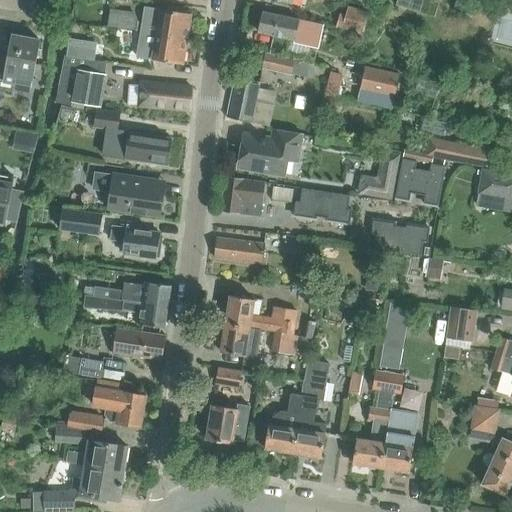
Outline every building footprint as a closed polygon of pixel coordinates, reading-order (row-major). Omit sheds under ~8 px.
[(457,0),(456,6),(473,12),(476,0),(457,0)] [(112,10),(109,26),(185,39),(190,13),(161,9),(160,17),(112,10)] [(262,12),(258,32),(294,40),(296,31),(309,34),(311,24),(298,21),(298,20),(262,12)] [(185,39),(157,34),(155,42),(145,40),(142,58),(181,64),(185,39)] [(0,56),(0,89),(2,90),(4,81),(31,86),(39,40),(11,35),(7,57),(0,56)] [(265,53),(261,68),(291,74),(294,60),(265,53)] [(359,90),(357,102),(375,106),(392,110),(395,98),(400,74),(365,66),(359,90)] [(226,117),(269,126),(272,110),(254,106),(259,82),(235,77),(226,117)] [(439,85),(418,80),(415,93),(436,98),(439,85)] [(140,82),(139,105),(190,110),(191,87),(140,82)] [(511,98),(502,96),(499,109),(511,111),(511,98)] [(94,127),(118,130),(119,118),(95,115),(94,127)] [(238,164),(248,166),(247,169),(283,175),(286,159),(296,160),(301,135),(273,130),(271,141),(264,140),(264,139),(260,138),(260,139),(243,136),(238,164)] [(125,158),(166,165),(171,138),(129,132),(125,158)] [(490,150),(429,138),(425,156),(487,166),(490,150)] [(402,158),(395,198),(409,201),(411,193),(418,194),(422,170),(416,169),(417,161),(402,158)] [(422,170),(418,194),(425,196),(424,203),(438,206),(446,166),(431,164),(429,171),(422,170)] [(360,193),(364,194),(372,195),(391,199),(397,171),(383,168),(380,181),(375,180),(363,177),(360,193)] [(511,199),(511,175),(482,170),(478,194),(511,199)] [(107,209),(159,216),(164,181),(113,174),(112,174),(95,172),(93,188),(110,191),(107,209)] [(0,222),(5,223),(13,177),(0,174),(0,222)] [(265,182),(225,177),(220,211),(260,216),(265,182)] [(295,201),(293,215),(317,219),(317,217),(322,217),(326,192),(302,188),(300,202),(295,201)] [(326,192),(322,217),(327,218),(327,220),(350,224),(352,210),(348,209),(350,195),(326,192)] [(396,223),(373,220),(371,234),(376,235),(373,249),(397,252),(401,226),(396,226),(396,223)] [(157,243),(159,232),(138,229),(139,226),(127,225),(127,228),(112,226),(110,241),(119,242),(117,253),(155,258),(155,256),(158,256),(160,243),(157,243)] [(401,226),(397,252),(421,256),(423,242),(428,242),(430,228),(406,225),(406,227),(401,226)] [(215,258),(263,264),(265,245),(217,239),(215,258)] [(143,294),(129,292),(128,301),(168,307),(170,291),(172,289),(170,287),(171,286),(145,282),(143,294)] [(511,290),(504,289),(501,310),(511,311),(511,290)] [(126,292),(109,290),(108,298),(128,301),(129,292),(126,292)] [(249,327),(250,328),(274,332),(289,334),(293,334),(297,311),(273,307),(271,318),(251,314),(254,299),(230,295),(225,323),(249,327)] [(353,296),(349,320),(360,322),(364,298),(353,296)] [(128,301),(108,298),(107,307),(127,310),(128,301)] [(168,307),(128,301),(127,310),(140,312),(139,324),(164,328),(165,326),(167,324),(165,322),(168,307)] [(480,311),(450,308),(449,320),(479,324),(480,311)] [(249,327),(225,323),(220,352),(244,356),(245,354),(254,356),(257,341),(248,340),(250,328),(249,327)] [(116,353),(162,360),(165,335),(120,328),(116,353)] [(274,332),(271,351),(285,353),(289,334),(274,332)] [(511,341),(500,337),(496,348),(493,347),(491,352),(511,358),(511,341)] [(511,358),(491,352),(490,356),(494,357),(490,369),(503,373),(504,369),(511,371),(511,380),(507,395),(511,396),(511,358)] [(241,371),(217,367),(215,383),(239,387),(241,371)] [(375,371),(372,389),(379,390),(393,392),(400,393),(403,375),(375,371)] [(93,405),(106,407),(105,414),(110,421),(140,427),(145,395),(122,391),(122,392),(119,391),(120,383),(98,379),(96,387),(93,405)] [(297,428),(293,453),(322,457),(326,433),(325,433),(327,424),(313,422),(315,412),(317,412),(319,400),(324,401),(326,384),(305,381),(304,381),(302,396),(300,409),(298,420),(297,428)] [(381,467),(384,443),(390,410),(393,392),(379,390),(376,408),(370,407),(368,420),(374,421),(370,440),(356,438),(352,462),(381,467)] [(268,424),(264,448),(293,453),(297,428),(298,420),(300,409),(302,396),(291,394),(289,407),(288,412),(281,411),(272,418),(271,424),(268,424)] [(237,409),(211,404),(206,439),(232,443),(232,440),(244,442),(250,406),(238,404),(237,409)] [(505,494),(511,478),(511,441),(495,434),(499,409),(474,406),(470,430),(472,430),(469,438),(470,440),(482,442),(483,442),(490,443),(499,447),(495,455),(493,453),(490,453),(487,454),(485,456),(484,459),(484,463),(486,465),(489,467),(490,468),(482,484),(505,494)] [(76,412),(72,415),(70,426),(102,432),(104,420),(101,416),(76,412)] [(84,430),(56,428),(55,441),(83,443),(84,430)] [(123,470),(126,446),(89,440),(87,453),(67,450),(66,461),(85,464),(123,470)] [(384,443),(381,467),(409,471),(413,447),(384,443)] [(118,500),(123,470),(85,464),(83,478),(74,477),(72,491),(34,491),(34,511),(74,510),(74,496),(92,500),(92,496),(118,500)]
